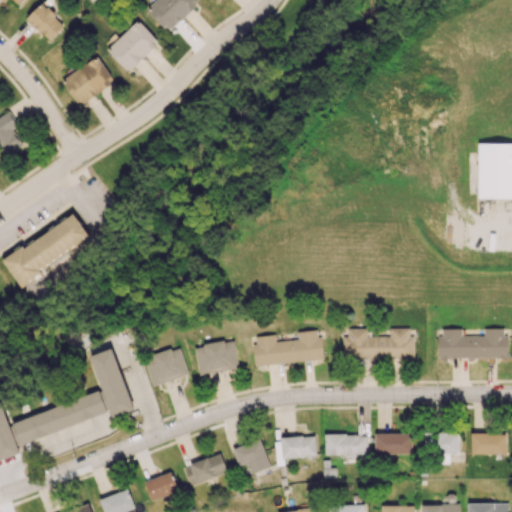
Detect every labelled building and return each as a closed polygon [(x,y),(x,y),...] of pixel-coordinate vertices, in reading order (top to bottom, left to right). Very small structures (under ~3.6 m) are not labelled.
[(157,0),(147,10),(168,32),(196,6),(192,2),(194,0),(157,0)] [(49,40),(64,24),(41,2),(25,18),(49,40)] [(137,20),(106,49),(127,72),(158,43),(137,20)] [(79,105),(113,82),(95,56),(61,79),(79,105)] [(22,144),(12,130),(18,126),(7,111),(0,115),(0,154),(2,158),(22,144)] [(511,142),(478,142),(477,197),(511,197),(511,142)] [(89,237),(73,213),(2,260),(18,284),(89,237)] [(414,358),(414,335),(409,335),(409,327),(389,327),(389,336),(367,336),(367,328),(344,328),(344,358),(414,358)] [(461,328),(438,328),(439,358),(506,357),(506,327),(483,328),(483,335),(461,335),(461,328)] [(255,365),(322,359),(319,329),(297,331),(298,339),(275,341),(275,334),(252,336),(255,365)] [(238,367),(234,340),(194,345),(198,373),(238,367)] [(113,415),(136,407),(112,345),(90,353),(113,415)] [(188,374),(179,346),(143,357),(152,385),(188,374)] [(12,421),(21,443),(107,409),(99,388),(12,421)] [(0,458),(20,450),(0,399),(0,458)] [(411,432),(374,433),(374,454),(412,453),(411,432)] [(367,454),(366,433),(324,434),(325,456),(367,454)] [(505,453),(505,433),(470,433),(470,453),(505,453)] [(316,456),(315,435),(274,438),(276,465),(284,464),(283,458),(316,456)] [(232,449),(239,468),(243,466),(246,475),(270,466),(259,438),(232,449)] [(226,473),(221,454),(183,464),(188,483),(226,473)] [(178,490),(171,471),(144,481),(151,500),(178,490)] [(99,499),(103,511),(123,511),(134,508),(127,488),(99,499)] [(467,511),(508,511),(508,502),(467,503),(467,511)] [(65,511),(91,511),(88,503),(65,511)] [(458,511),(459,504),(422,503),(421,511),(458,511)]
